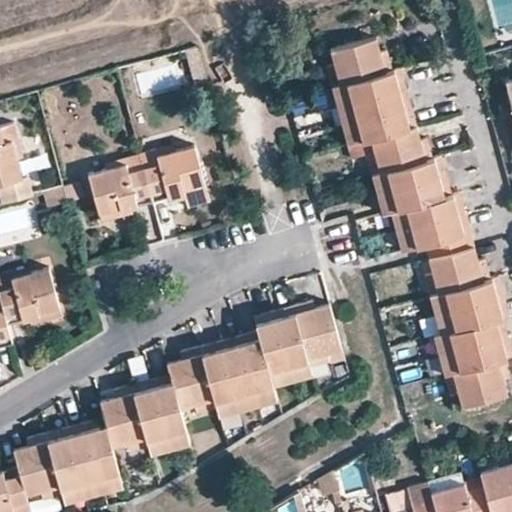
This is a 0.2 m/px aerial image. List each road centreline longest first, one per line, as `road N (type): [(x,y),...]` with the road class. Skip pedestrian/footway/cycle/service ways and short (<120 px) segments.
road 1 (residential): [(324,237),(203,282),(0,404)]
road 2 (residential): [(447,8),(502,202),(511,211)]
road 3 (track): [(228,48),(278,254)]
